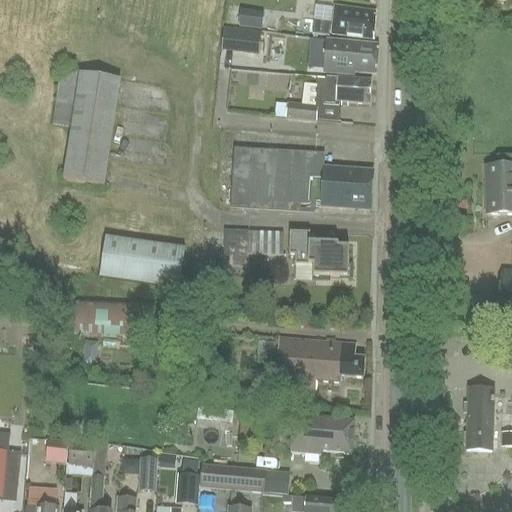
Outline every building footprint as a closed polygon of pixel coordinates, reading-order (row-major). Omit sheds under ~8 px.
[(335,9),(335,10),(332,36),(374,41),(376,14),(335,9)] [(242,13),(241,29),(263,31),(264,15),(242,13)] [(249,34),(247,54),(259,55),(261,35),(249,34)] [(377,76),(379,47),(327,43),(324,75),(355,77),(355,75),(377,76)] [(121,82),(66,74),(57,127),(72,129),(64,181),(105,188),(121,82)] [(318,87),(316,108),(318,108),(338,109),(341,104),(371,106),(372,82),(327,80),(327,82),(318,81),(318,87)] [(277,105),(276,118),(286,119),(316,123),(317,122),(318,109),(316,108),(302,107),(288,105),(287,106),(277,105)] [(325,156),(318,155),(235,149),(231,209),(314,214),(315,204),(322,205),(321,207),(371,211),(373,174),(324,171),(325,156)] [(511,167),(485,167),(486,218),(511,217),(511,167)] [(226,232),(224,270),(249,271),(250,233),(226,232)] [(329,279),(348,279),(348,282),(352,282),(353,247),(349,247),(349,249),(337,249),(338,247),(309,246),(310,235),(290,235),(289,256),(296,257),(295,266),(300,267),(300,279),(299,279),(298,282),(329,284),(329,279)] [(101,280),(181,291),(186,251),(106,240),(101,280)] [(511,272),(502,271),(498,327),(511,327),(511,272)] [(153,338),(156,307),(84,302),(82,334),(153,338)] [(356,360),(357,344),(280,340),(277,388),(317,391),(318,383),(341,385),(341,378),(364,380),(365,360),(356,360)] [(494,453),(495,391),(469,391),(467,453),(494,453)] [(270,445),(273,410),(242,408),(240,443),(270,445)] [(352,456),(355,424),(313,420),(314,412),(295,410),(291,455),(321,458),(321,453),(352,456)] [(49,442),(47,465),(67,467),(69,443),(49,442)] [(96,446),(71,444),(69,467),(94,470),(94,468),(96,446)] [(158,462),(141,461),(139,494),(157,495),(158,462)] [(203,467),(201,490),(265,496),(267,473),(203,467)] [(94,470),(94,478),(104,479),(106,479),(106,469),(94,468),(94,470)] [(198,507),(200,478),(179,477),(177,506),(198,507)] [(92,478),(90,511),(101,511),(104,479),(94,478),(92,478)] [(58,511),(59,511),(56,511),(58,493),(30,491),(28,509),(26,509),(25,511),(58,511)] [(66,495),(64,511),(76,511),(78,496),(66,495)] [(294,500),(292,511),(345,511),(346,509),(345,507),(345,504),(294,500)] [(119,501),(118,511),(134,511),(136,502),(119,501)]
